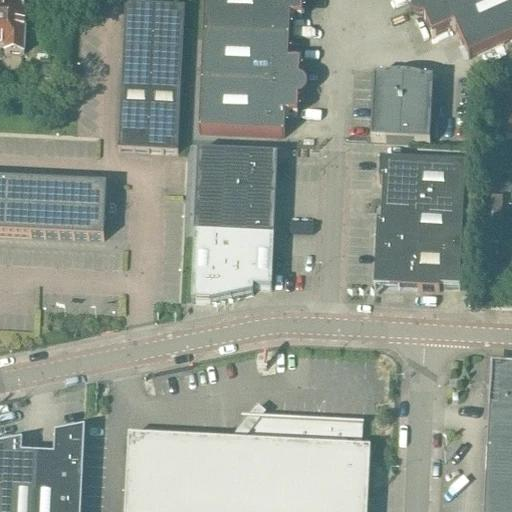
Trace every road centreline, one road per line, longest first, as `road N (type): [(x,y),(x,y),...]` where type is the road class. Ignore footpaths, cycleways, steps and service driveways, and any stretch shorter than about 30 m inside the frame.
road 1 (unclassified): [(327,325),(271,324),(0,380)]
road 2 (unclassified): [(411,511),(419,332)]
road 3 (unclassified): [(327,325),(335,148)]
